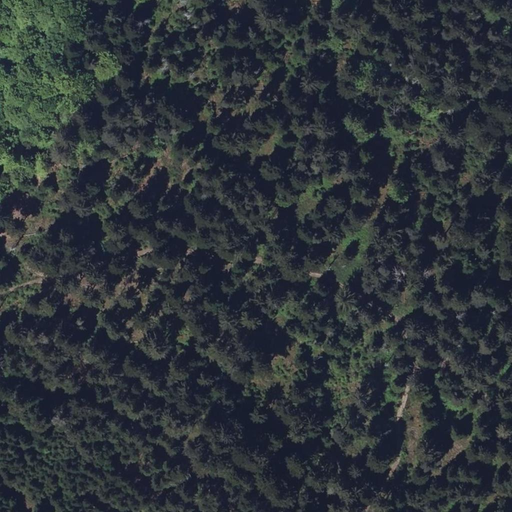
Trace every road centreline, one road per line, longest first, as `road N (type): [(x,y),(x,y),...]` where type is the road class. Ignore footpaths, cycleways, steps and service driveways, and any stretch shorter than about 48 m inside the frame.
road 1 (track): [(0,300),(109,263),(181,252),(298,271),(396,316),(511,421)]
road 2 (track): [(453,366),(410,397),(392,482),(371,511)]
